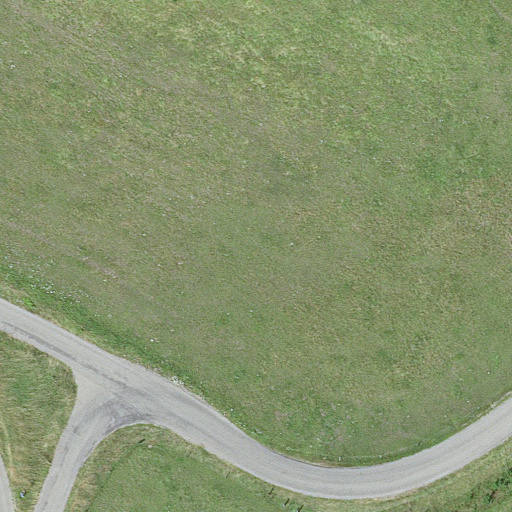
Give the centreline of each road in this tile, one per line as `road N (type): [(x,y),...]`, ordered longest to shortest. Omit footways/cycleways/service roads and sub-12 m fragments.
road 1 (track): [(131,400),(180,415),(294,477),(376,476),(492,429),(511,413)]
road 2 (track): [(0,315),(47,337),(131,400)]
road 3 (track): [(39,511),(84,420),(131,400)]
